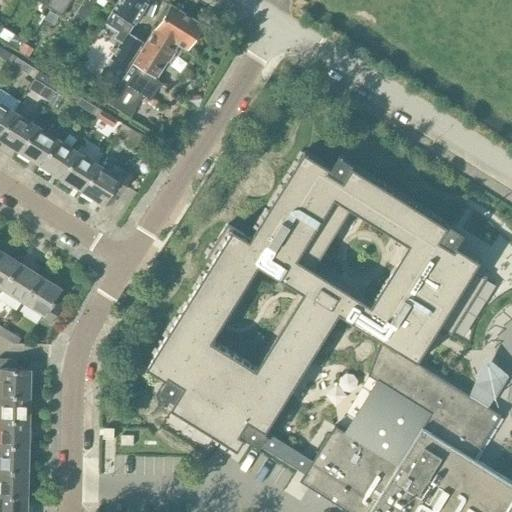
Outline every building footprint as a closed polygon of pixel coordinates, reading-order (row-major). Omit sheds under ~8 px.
[(70,0),(48,0),(45,6),(60,16),(70,0)] [(83,0),(69,23),(77,28),(90,7),(94,0),(106,0),(107,0),(106,0),(83,0)] [(120,42),(102,71),(108,75),(133,36),(128,32),(133,24),(147,0),(117,0),(111,10),(103,23),(117,32),(113,38),(120,42)] [(186,49),(201,24),(169,4),(132,63),(153,76),(174,41),(186,49)] [(60,35),(45,61),(52,65),(55,59),(60,62),(72,43),(60,35)] [(133,36),(108,75),(116,80),(141,41),(133,36)] [(13,37),(10,42),(12,47),(18,47),(21,42),(18,38),(13,37)] [(25,44),(19,53),(27,58),(33,49),(25,44)] [(0,56),(13,64),(17,57),(0,46),(0,56)] [(34,77),(38,70),(17,57),(13,64),(34,77)] [(161,83),(131,63),(105,103),(128,118),(141,97),(148,101),(161,83)] [(54,90),(59,83),(38,70),(34,77),(54,90)] [(75,103),(80,96),(59,83),(54,90),(45,105),(51,109),(60,94),(75,103)] [(80,96),(75,103),(91,113),(95,106),(80,96)] [(0,130),(13,111),(0,102),(0,130)] [(101,110),(97,116),(112,126),(117,119),(101,110)] [(0,130),(0,139),(17,151),(34,124),(13,111),(0,130)] [(122,123),(115,135),(136,148),(144,136),(122,123)] [(17,151),(38,164),(55,137),(34,124),(17,151)] [(38,164),(59,177),(76,150),(55,137),(38,164)] [(59,177),(80,190),(97,163),(76,150),(59,177)] [(353,173),(344,187),(330,178),(332,174),(306,158),(252,244),(229,230),(208,264),(215,268),(151,370),(171,382),(173,379),(179,383),(188,388),(180,401),(175,410),(240,451),(246,442),(248,439),(243,435),(251,422),(268,433),(340,315),(380,340),(370,370),(392,384),(346,433),(336,426),(304,478),(335,498),(356,511),(511,511),(511,481),(473,457),(500,414),(489,407),(507,379),(489,359),(469,396),(417,363),(437,331),(449,338),(484,283),(472,275),(478,266),(455,251),(453,254),(438,245),(447,231),(412,209),(363,179),(353,173)] [(97,163),(80,190),(101,204),(111,189),(119,194),(131,175),(113,164),(109,171),(97,163)] [(0,286),(1,287),(18,260),(0,249),(0,286)] [(1,287),(22,300),(39,273),(18,260),(1,287)] [(22,300),(42,313),(39,318),(48,323),(61,303),(53,298),(60,287),(39,273),(22,300)] [(5,328),(1,335),(12,342),(17,342),(20,337),(5,328)] [(0,393),(28,394),(29,369),(16,368),(16,358),(0,357),(0,393)] [(0,393),(0,418),(27,420),(28,394),(0,393)] [(0,444),(27,445),(27,420),(0,418),(0,444)] [(104,428),(104,438),(114,439),(114,428),(104,428)] [(122,435),(121,445),(133,445),(134,436),(122,435)] [(283,443),(275,456),(296,469),(304,456),(283,443)] [(0,444),(0,469),(26,470),(27,445),(0,444)] [(0,469),(0,494),(25,495),(26,470),(0,469)] [(0,511),(24,511),(25,495),(0,494),(0,511)]
